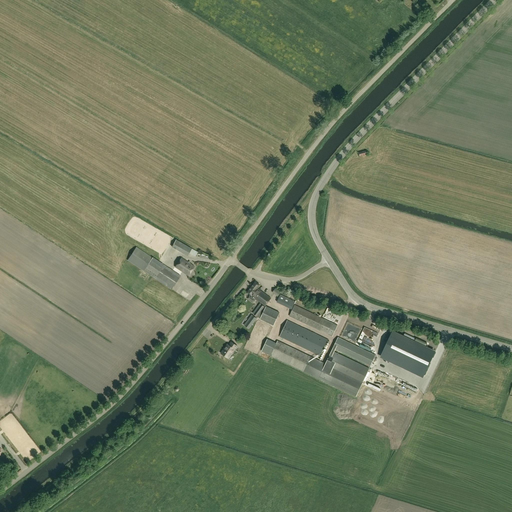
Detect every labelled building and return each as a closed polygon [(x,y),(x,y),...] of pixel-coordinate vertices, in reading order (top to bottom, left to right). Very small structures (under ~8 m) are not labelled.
[(151,226),(147,233),(188,256),(191,249),(151,226)] [(189,276),(195,266),(181,258),(175,267),(189,276)] [(172,289),(180,276),(163,265),(162,268),(150,260),(144,271),(172,289)] [(247,293),(251,296),(249,300),(253,303),(255,300),(254,300),(255,299),(265,306),(271,298),(257,288),(259,285),(255,282),(247,293)] [(277,302),(292,309),(295,302),(280,295),(277,302)] [(265,307),(261,304),(254,314),(258,316),(265,307)] [(295,305),(289,316),(332,337),(338,326),(295,305)] [(267,306),(260,319),(274,326),(280,313),(267,306)] [(321,356),(328,340),(287,320),(279,336),(321,356)] [(355,337),(359,328),(350,325),(347,334),(355,337)] [(381,355),(424,375),(435,352),(392,332),(381,355)] [(333,348),(335,349),(370,366),(376,355),(338,337),(333,348)] [(326,364),(310,356),(277,341),(276,343),(267,339),(261,351),(270,355),(303,371),(319,379),(356,397),(369,369),(334,351),(335,349),(333,348),(326,364)] [(228,344),(221,353),(228,359),(237,346),(231,342),(229,345),(228,344)]
